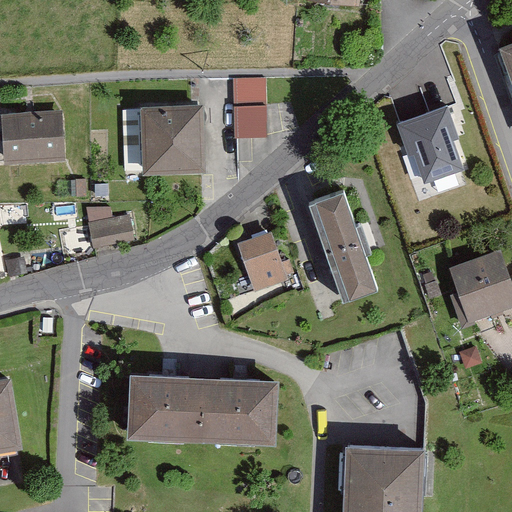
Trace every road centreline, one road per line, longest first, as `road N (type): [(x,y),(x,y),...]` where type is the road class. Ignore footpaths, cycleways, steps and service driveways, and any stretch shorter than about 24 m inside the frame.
road 1 (residential): [(469,6),(209,230),(125,268),(0,300)]
road 2 (residential): [(469,6),(511,122)]
